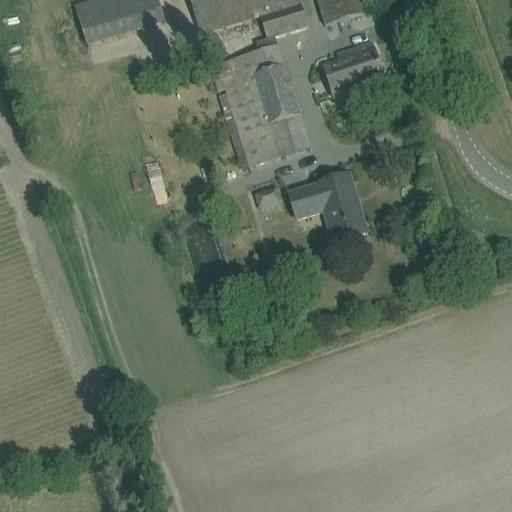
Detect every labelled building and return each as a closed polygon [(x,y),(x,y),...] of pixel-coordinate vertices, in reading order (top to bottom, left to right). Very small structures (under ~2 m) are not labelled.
[(103,0),(74,9),(87,50),(166,26),(157,0),(103,0)] [(190,0),(202,38),(261,20),(268,42),(275,40),(307,30),(298,0),(190,0)] [(316,0),(325,28),(374,13),(370,0),(316,0)] [(328,69),(323,71),(333,100),(338,98),(385,83),(372,46),(337,58),(340,65),(328,69)] [(261,90),(257,91),(269,129),(272,128),(274,134),(301,125),(286,75),(259,84),(261,90)] [(316,189),(289,198),(297,223),(324,214),(334,246),(367,236),(359,210),(354,211),(351,199),(355,198),(349,178),(316,188),(316,189)] [(282,187),(269,197),(277,207),(290,196),(282,187)] [(416,232),(414,237),(416,241),(420,243),(425,241),(427,236),(425,232),(420,230),(416,232)]
